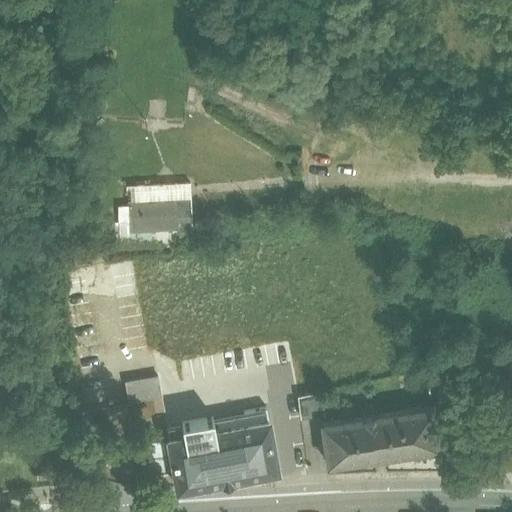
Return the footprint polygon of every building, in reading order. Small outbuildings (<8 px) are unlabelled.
[(127,183),(128,229),(191,228),(190,181),(127,183)] [(358,293),(316,310),(328,340),(361,327),(354,308),(363,305),(358,293)] [(256,348),(235,352),(240,379),(231,381),(234,395),(242,394),(247,421),(269,417),(256,348)] [(155,373),(120,377),(123,400),(158,396),(155,373)] [(321,389),(298,393),(302,414),(325,410),(321,389)] [(437,403),(323,419),(329,462),(443,445),(437,403)] [(247,421),(170,435),(179,485),(207,480),(208,482),(222,479),(222,480),(234,478),(233,477),(248,475),(248,474),(278,468),(269,417),(247,421)]
